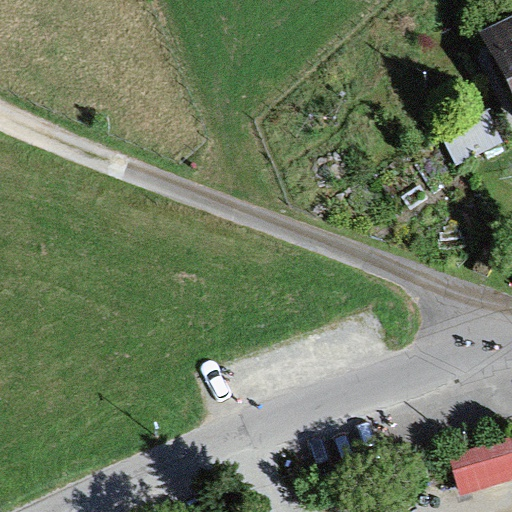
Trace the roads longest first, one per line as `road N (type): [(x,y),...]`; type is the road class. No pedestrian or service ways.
road 1 (track): [(511,328),(376,261),(0,123)]
road 2 (unclassified): [(511,334),(242,430),(60,511)]
